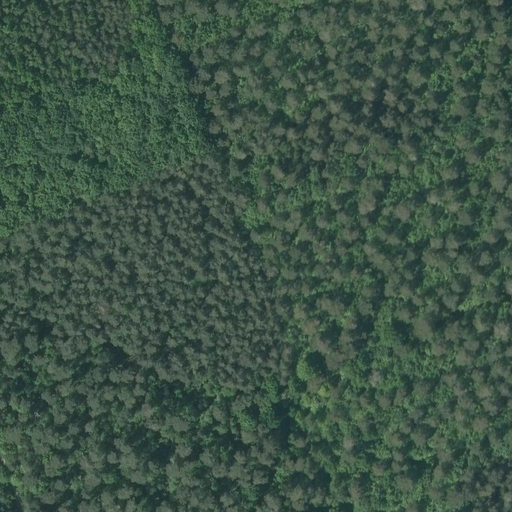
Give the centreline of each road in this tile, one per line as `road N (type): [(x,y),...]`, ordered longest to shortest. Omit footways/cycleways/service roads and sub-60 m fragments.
road 1 (track): [(300,373),(150,0)]
road 2 (track): [(0,331),(96,330),(215,378),(255,383),(300,373)]
road 3 (track): [(300,373),(511,285)]
road 4 (track): [(0,113),(169,47)]
road 5 (track): [(350,511),(300,373)]
